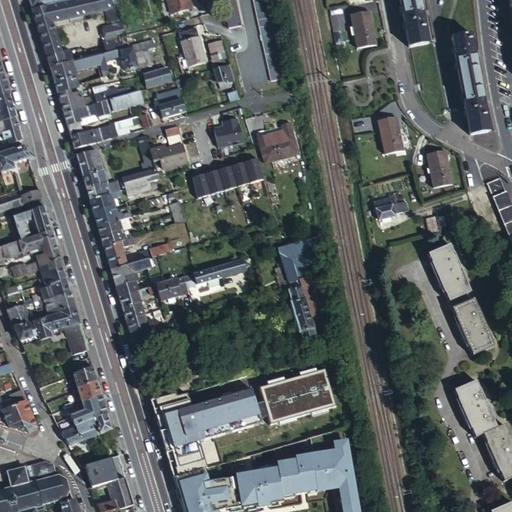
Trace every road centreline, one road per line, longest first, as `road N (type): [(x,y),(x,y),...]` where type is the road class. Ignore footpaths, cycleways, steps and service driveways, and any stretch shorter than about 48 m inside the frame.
road 1 (secondary): [(36,139),(150,511)]
road 2 (secondary): [(168,511),(62,157)]
road 3 (residential): [(414,265),(451,346),(439,391),(472,478),(474,511)]
road 4 (residential): [(62,157),(248,102),(256,75)]
road 5 (residential): [(462,142),(431,127),(414,106),(389,0)]
road 6 (unclassified): [(483,0),(510,167)]
road 7 (secondary): [(62,157),(13,0)]
road 8 (residential): [(0,321),(62,456)]
road 9 (secondary): [(0,14),(36,139)]
